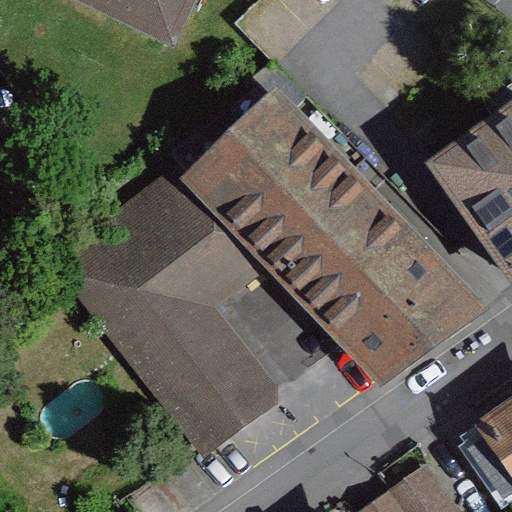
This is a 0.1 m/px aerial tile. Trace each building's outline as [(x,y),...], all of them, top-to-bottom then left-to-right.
[(57,0),(52,10),(172,66),(203,0),(57,0)] [(276,89),(180,182),(268,272),(382,390),(490,311),(276,89)] [(511,107),(428,167),(511,285),(511,107)] [(169,173),(58,268),(201,447),(208,457),(287,397),(220,309),(268,272),(180,182),(169,173)] [(511,402),(479,426),(511,472),(511,402)] [(361,510),(362,511),(463,511),(431,463),(361,510)]
